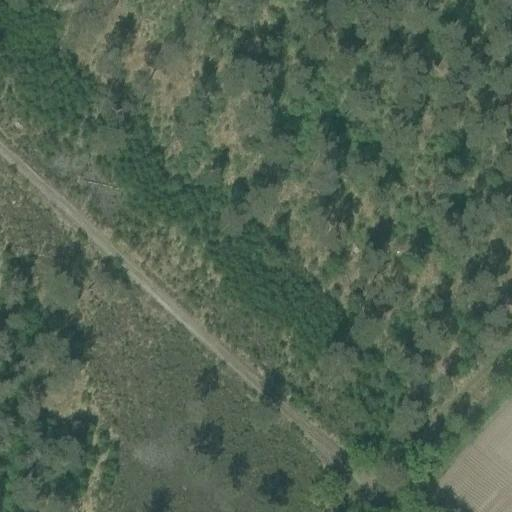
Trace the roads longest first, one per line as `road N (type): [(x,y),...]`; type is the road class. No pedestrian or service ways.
road 1 (track): [(0,153),(375,488)]
road 2 (track): [(511,351),(351,511)]
